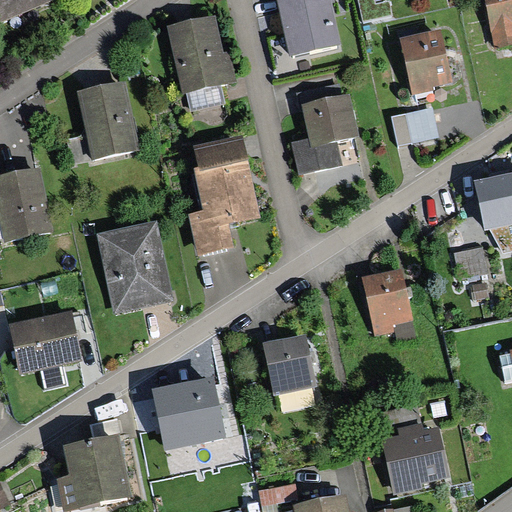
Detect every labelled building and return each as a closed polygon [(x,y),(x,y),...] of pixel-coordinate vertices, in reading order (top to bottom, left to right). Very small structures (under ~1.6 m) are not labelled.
[(0,0),(0,23),(52,0),(0,0)] [(330,0),(278,0),(292,59),(341,48),(330,0)] [(375,0),(358,0),(364,23),(392,16),(389,1),(377,4),(375,0)] [(511,0),(484,0),(495,48),(511,44),(511,0)] [(218,17),(169,27),(182,92),(186,91),(222,84),(238,81),(232,50),(225,52),(218,17)] [(399,37),(412,95),(433,90),(432,86),(453,81),(441,27),(399,37)] [(125,79),(77,90),(94,159),(141,148),(125,79)] [(298,92),(301,105),(342,96),(339,83),(298,92)] [(222,84),(186,91),(190,110),(226,103),(222,84)] [(360,137),(351,95),(342,96),(301,105),(309,140),(292,144),(298,175),(356,162),(351,139),(360,137)] [(432,108),(392,117),(398,145),(438,136),(432,108)] [(195,145),(201,170),(247,160),(241,135),(195,145)] [(261,215),(247,160),(201,170),(196,171),(205,209),(187,213),(198,259),(235,250),(228,223),(261,215)] [(39,168),(0,176),(0,222),(4,242),(52,231),(39,168)] [(511,172),(473,181),(485,230),(491,228),(504,253),(511,250),(511,172)] [(156,220),(98,233),(116,313),(174,300),(156,220)] [(491,273),(485,247),(453,255),(459,280),(491,273)] [(407,325),(395,278),(362,286),(374,333),(407,325)] [(81,360),(71,312),(11,325),(21,372),(41,368),(45,388),(65,383),(61,364),(81,360)] [(299,345),(264,352),(272,390),(307,383),(299,345)] [(211,377),(156,389),(170,449),(225,437),(211,377)] [(385,393),(382,382),(366,386),(369,397),(385,393)] [(377,418),(393,494),(425,488),(424,482),(450,477),(440,428),(428,430),(423,409),(377,418)] [(74,508),(130,496),(117,435),(62,447),(74,508)] [(272,511),(295,507),(291,486),(259,492),(263,511),(272,511)] [(296,509),(286,511),(353,511),(350,493),(295,502),(296,509)]
